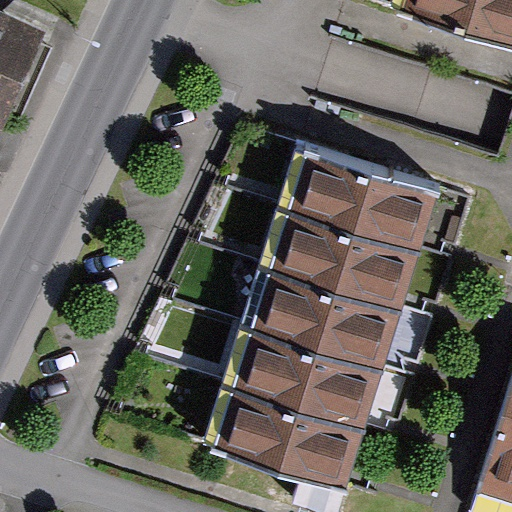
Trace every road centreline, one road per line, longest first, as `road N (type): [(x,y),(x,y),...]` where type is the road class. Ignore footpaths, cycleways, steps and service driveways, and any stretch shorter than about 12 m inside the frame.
road 1 (tertiary): [(154,0),(0,320)]
road 2 (residential): [(0,465),(146,511)]
